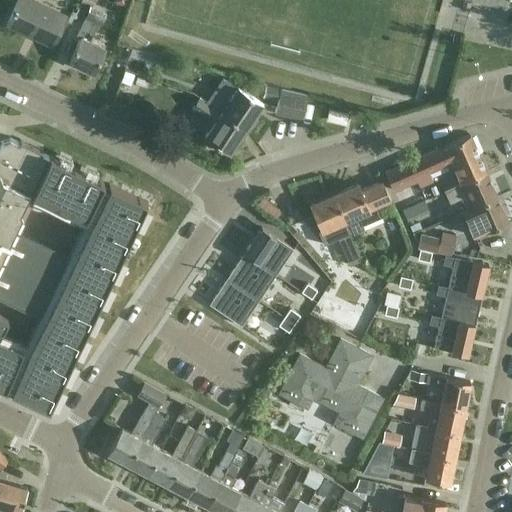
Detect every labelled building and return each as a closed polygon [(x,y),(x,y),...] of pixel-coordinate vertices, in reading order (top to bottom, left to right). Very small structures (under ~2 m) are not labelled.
[(32,0),(19,0),(10,20),(26,28),(24,31),(53,45),(67,16),(32,0)] [(464,1),(462,9),(470,11),(472,3),(464,1)] [(93,72),(105,48),(91,41),(99,24),(86,18),(77,36),(81,38),(69,61),(93,72)] [(125,71),(123,77),(132,81),(134,75),(125,71)] [(138,76),(135,83),(146,87),(149,80),(138,76)] [(217,91),(209,104),(221,112),(246,129),(262,104),(225,79),(217,91)] [(275,113),(289,116),(294,92),(281,89),(275,113)] [(294,92),(289,116),(303,119),(309,96),(294,92)] [(246,129),(221,112),(209,104),(199,98),(193,106),(216,120),(204,136),(230,153),(246,129)] [(328,109),(326,120),(345,124),(347,113),(328,109)] [(194,126),(181,119),(175,129),(188,136),(194,126)] [(460,184),(487,173),(471,135),(386,172),(394,190),(417,180),(420,186),(433,181),(429,172),(451,162),(460,184)] [(0,385),(5,388),(6,384),(11,374),(16,364),(21,353),(89,209),(94,199),(97,192),(101,184),(103,180),(49,155),(49,156),(43,153),(44,150),(21,139),(19,142),(11,138),(10,139),(3,142),(2,141),(0,143),(0,385)] [(466,210),(474,207),(497,197),(487,173),(460,184),(444,191),(450,203),(461,198),(466,210)] [(362,190),(359,184),(336,194),(354,236),(366,230),(364,226),(384,216),(379,206),(392,200),(383,180),(362,190)] [(112,184),(14,392),(48,408),(145,200),(112,184)] [(354,236),(336,194),(312,205),(324,231),(335,226),(342,241),(354,236)] [(474,207),(466,210),(460,213),(464,223),(468,222),(474,236),(484,232),(507,222),(497,197),(474,207)] [(412,205),(402,209),(407,221),(417,217),(412,205)] [(418,222),(409,226),(413,233),(421,229),(418,222)] [(293,248),(261,227),(244,253),(276,274),(293,248)] [(439,242),(437,250),(451,253),(453,245),(455,236),(441,233),(440,238),(439,242)] [(419,246),(418,248),(420,249),(431,252),(437,253),(437,250),(439,242),(440,238),(422,234),(419,246)] [(354,236),(342,241),(346,249),(358,244),(354,236)] [(420,249),(417,259),(429,262),(431,252),(420,249)] [(276,274),(244,253),(227,278),(259,299),(276,274)] [(324,253),(314,261),(329,279),(339,271),(324,253)] [(444,254),(442,264),(452,266),(447,286),(447,287),(481,294),(488,264),(454,256),(454,257),(444,254)] [(400,276),(398,286),(410,289),(412,279),(400,276)] [(259,299),(227,278),(210,304),(241,325),(259,299)] [(438,284),(435,293),(445,296),(440,316),(474,324),(481,294),(447,287),(447,286),(438,284)] [(306,286),(302,292),(312,299),(316,293),(306,286)] [(386,292),(383,303),(386,304),(397,307),(400,295),(386,292)] [(386,304),(384,314),(396,317),(398,307),(397,307),(386,304)] [(289,311),(285,317),(295,324),(299,318),(289,311)] [(430,314),(428,323),(438,325),(433,347),(467,354),(474,324),(440,316),(430,314)] [(285,317),(281,323),(291,330),(295,324),(285,317)] [(361,436),(381,398),(355,384),(370,356),(340,339),(324,369),(299,355),(279,392),(306,406),(312,396),(340,412),(334,422),(361,436)] [(410,370),(408,379),(424,382),(425,373),(410,370)] [(421,398),(421,401),(464,409),(469,383),(446,378),(446,377),(427,373),(425,382),(437,384),(436,387),(444,388),(441,402),(421,398)] [(127,464),(150,420),(165,393),(144,381),(137,395),(149,402),(142,415),(141,415),(131,433),(121,427),(107,453),(127,464)] [(263,384),(257,395),(266,399),(272,389),(263,384)] [(395,407),(413,410),(415,398),(398,395),(395,407)] [(464,409),(421,401),(419,408),(430,410),(427,425),(416,423),(415,426),(459,434),(464,409)] [(184,404),(179,413),(189,418),(193,409),(184,404)] [(150,420),(127,464),(147,474),(160,448),(152,444),(166,418),(155,412),(150,420)] [(160,448),(147,474),(167,485),(183,455),(196,430),(187,426),(172,455),(160,448)] [(415,426),(410,451),(454,460),(459,434),(415,426)] [(224,472),(228,464),(228,463),(244,435),(232,428),(226,439),(230,441),(227,448),(226,448),(211,475),(200,469),(186,496),(206,506),(224,472)] [(167,485),(186,496),(200,469),(192,465),(196,459),(197,460),(209,437),(196,430),(183,455),(167,485)] [(385,433),(383,442),(393,445),(398,446),(400,436),(385,433)] [(256,457),(262,445),(247,438),(241,449),(256,457)] [(378,441),(361,473),(386,478),(393,445),(378,441)] [(408,462),(429,466),(426,479),(449,484),(454,460),(410,451),(408,462)] [(0,467),(2,469),(9,458),(0,452),(0,467)] [(287,466),(290,459),(283,455),(280,462),(287,466)] [(228,464),(224,472),(231,476),(233,477),(237,468),(228,463),(228,464)] [(308,469),(302,481),(316,488),(322,477),(308,469)] [(224,472),(206,506),(217,511),(228,511),(239,490),(231,486),(235,478),(233,477),(231,476),(224,472)] [(358,478),(352,491),(373,494),(375,481),(358,478)] [(228,511),(253,511),(267,484),(257,479),(248,495),(239,490),(228,511)] [(323,479),(317,491),(325,495),(331,483),(323,479)] [(0,505),(21,511),(27,488),(0,480),(0,505)] [(267,484),(253,511),(278,511),(283,502),(272,497),(276,489),(267,484)] [(351,492),(345,489),(338,500),(356,510),(363,498),(351,492)] [(443,511),(445,504),(398,495),(395,508),(402,509),(401,511),(443,511)] [(278,511),(304,511),(308,505),(300,501),(293,511),(279,511),(278,511)]
